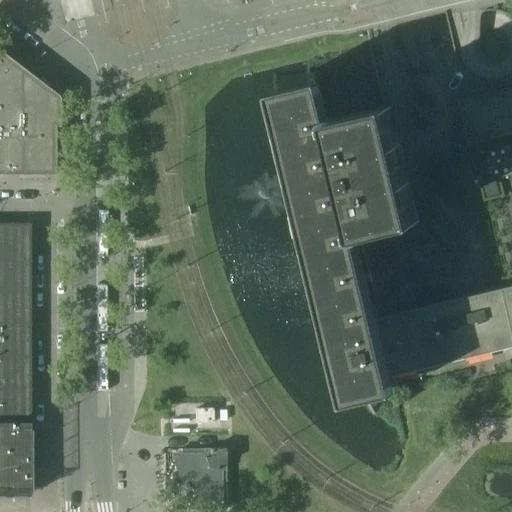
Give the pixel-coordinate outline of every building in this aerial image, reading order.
[(55,173),(55,126),(59,126),(59,125),(60,125),(59,99),(59,98),(59,97),(58,96),(57,95),(52,91),(0,50),(0,174),(53,174),(54,174),(55,173)] [(374,305),(358,237),(419,223),(419,222),(414,223),(404,183),(405,183),(396,147),(386,107),(391,106),(391,105),(330,120),(321,82),(271,94),(325,317),(314,320),(327,374),(338,372),(346,405),(396,393),(391,375),(388,360),(378,318),(374,305)] [(0,493),(28,494),(29,332),(29,224),(0,223),(0,493)] [(511,286),(378,318),(388,360),(391,375),(418,369),(417,362),(465,351),(466,358),(493,351),(491,344),(511,339),(511,286)] [(212,408),(194,408),(194,421),(212,421),(212,408)] [(225,460),(225,451),(225,448),(181,449),(181,453),(182,462),(185,471),(190,478),(196,484),(204,489),(212,492),(220,493),(225,493),(225,460)]
